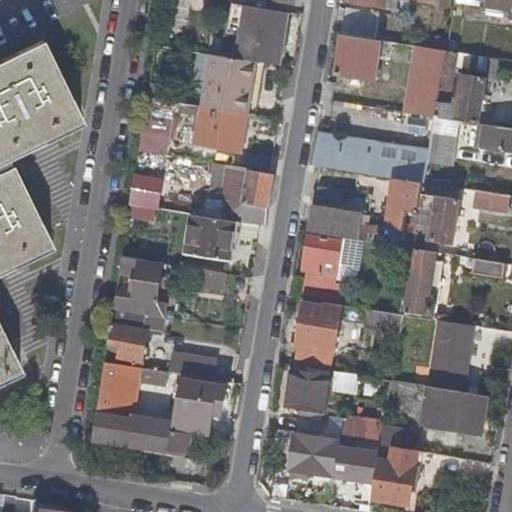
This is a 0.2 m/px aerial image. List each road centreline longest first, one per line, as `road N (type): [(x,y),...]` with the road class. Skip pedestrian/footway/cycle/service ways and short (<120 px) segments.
road 1 (residential): [(238,511),(319,0)]
road 2 (residential): [(54,484),(132,0)]
road 3 (residential): [(235,511),(54,484)]
